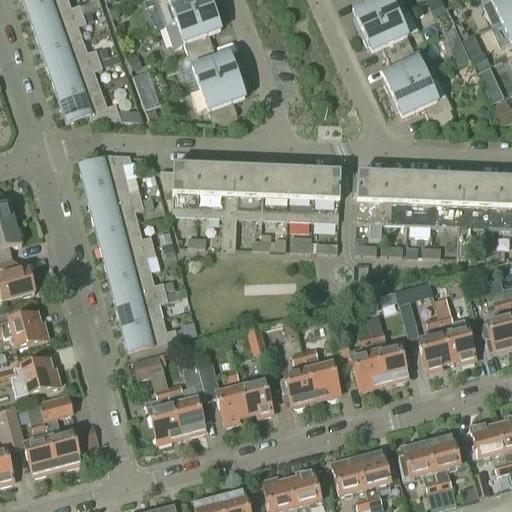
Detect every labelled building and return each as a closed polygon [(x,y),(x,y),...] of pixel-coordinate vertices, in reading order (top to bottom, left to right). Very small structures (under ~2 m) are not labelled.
[(20,0),(25,13),(63,0),(20,0)] [(66,0),(63,0),(25,13),(33,36),(82,19),(79,9),(71,12),(66,0)] [(88,0),(88,9),(106,8),(105,0),(88,0)] [(158,0),(161,6),(158,7),(166,29),(214,12),(209,0),(158,0)] [(360,18),(352,22),(359,37),(396,20),(404,16),(396,0),(358,0),(363,9),(357,12),(360,18)] [(413,17),(422,13),(416,0),(407,0),(406,1),(413,17)] [(511,0),(479,0),(483,8),(491,5),(500,26),(511,20),(511,0)] [(446,14),(444,10),(440,1),(427,7),(433,20),(446,14)] [(108,13),(112,23),(116,21),(119,15),(117,10),(108,13)] [(214,12),(166,29),(163,30),(171,52),(183,48),(188,60),(212,51),(208,39),(214,37),(212,30),(219,27),(214,12)] [(82,19),(33,36),(42,59),(82,44),(77,31),(86,28),(82,19)] [(396,20),(359,37),(366,52),(374,48),(377,55),(382,52),(388,63),(411,53),(396,20)] [(511,20),(500,26),(511,51),(511,20)] [(430,50),(440,77),(461,70),(451,42),(430,50)] [(82,44),(42,59),(50,81),(99,64),(95,55),(87,58),(82,44)] [(104,51),(95,55),(99,64),(108,61),(104,51)] [(212,51),(188,60),(200,94),(238,80),(233,64),(225,67),(222,60),(216,63),(212,51)] [(390,84),(382,87),(389,102),(426,85),(420,72),(425,68),(418,54),(413,57),(411,53),(388,63),(393,75),(387,77),(390,84)] [(474,76),(486,70),(481,59),(470,64),(469,64),(469,65),(474,76)] [(140,71),(137,61),(126,64),(130,74),(140,71)] [(99,64),(50,81),(58,104),(98,90),(93,76),(102,73),(99,64)] [(238,80),(200,94),(212,128),(236,119),(232,107),(238,105),(236,98),(244,95),(238,80)] [(426,85),(389,102),(396,117),(404,114),(407,120),(423,113),(430,128),(456,129),(450,115),(452,114),(446,102),(436,106),(426,85)] [(118,105),(139,104),(137,86),(117,87),(118,105)] [(98,90),(58,104),(66,127),(88,119),(90,124),(121,125),(117,115),(115,108),(106,111),(98,90)] [(491,109),(503,103),(499,93),(487,99),(491,109)] [(511,114),(507,105),(495,111),(504,131),(511,126),(511,114)] [(145,115),(149,127),(158,124),(154,112),(145,115)] [(131,126),(127,115),(117,115),(121,125),(131,126)] [(101,164),(78,170),(84,194),(126,183),(122,170),(131,167),(129,161),(99,160),(101,164)] [(339,184),(160,176),(164,194),(172,194),(171,221),(222,223),(221,253),(235,254),(236,224),(337,228),(339,184)] [(155,188),(153,177),(144,180),(147,190),(155,188)] [(126,183),(84,194),(90,217),(141,204),(134,181),(126,183)] [(511,190),(357,184),(355,228),(457,233),(456,263),(469,263),(471,234),(511,235),(511,190)] [(153,200),(143,203),(146,212),(155,210),(153,200)] [(141,204),(90,217),(96,241),(138,230),(134,216),(143,214),(141,204)] [(0,231),(15,228),(9,206),(0,208),(0,231)] [(0,267),(12,264),(9,253),(21,249),(15,228),(0,231),(0,267)] [(138,230),(96,241),(103,264),(153,251),(150,241),(142,243),(138,230)] [(439,244),(439,233),(419,232),(418,244),(439,244)] [(187,242),(187,252),(205,252),(205,243),(187,242)] [(252,245),(251,254),(269,255),(269,246),(252,245)] [(290,247),(289,256),(310,257),(311,248),(290,247)] [(316,248),(315,257),(337,258),(337,248),(316,248)] [(355,249),(354,259),(375,259),(376,250),(355,249)] [(380,250),(380,260),(401,261),(402,251),(380,250)] [(153,251),(103,264),(109,286),(150,275),(159,273),(153,251)] [(422,252),(421,262),(439,262),(440,253),(422,252)] [(486,254),(486,264),(504,265),(504,255),(486,254)] [(16,277),(12,264),(0,267),(0,297),(2,305),(35,297),(29,274),(16,277)] [(150,275),(109,286),(115,310),(165,297),(163,288),(154,290),(150,275)] [(486,328),(483,330),(486,341),(489,342),(494,358),(496,358),(498,359),(506,357),(507,355),(511,353),(511,329),(502,293),(499,281),(494,282),(489,292),(498,325),(486,328)] [(163,288),(165,297),(174,295),(171,285),(163,288)] [(511,290),(502,293),(511,329),(511,290)] [(174,295),(165,297),(168,307),(177,304),(175,295),(174,295)] [(165,297),(115,310),(121,334),(163,323),(159,309),(168,307),(165,297)] [(444,300),(434,303),(439,321),(437,322),(450,368),(458,365),(459,369),(475,366),(463,323),(451,327),(444,300)] [(410,307),(399,310),(408,345),(419,342),(410,307)] [(0,327),(0,338),(3,338),(4,342),(12,340),(15,353),(47,344),(42,327),(39,328),(37,318),(0,327)] [(378,319),(366,322),(366,324),(373,349),(375,357),(383,386),(391,384),(392,387),(408,383),(399,351),(387,354),(378,319)] [(430,342),(418,346),(427,378),(442,374),(441,370),(450,368),(437,322),(426,325),(430,342)] [(163,323),(121,334),(127,357),(178,344),(175,334),(166,336),(163,323)] [(366,324),(354,328),(361,352),(373,349),(366,324)] [(259,333),(247,336),(253,360),(266,357),(259,333)] [(348,347),(338,349),(344,373),(353,371),(359,396),(375,392),(374,389),(383,386),(375,357),(352,363),(348,347)] [(297,378),(283,381),(291,411),(293,411),(295,412),(303,410),(304,408),(315,405),(307,375),(308,375),(306,367),(305,367),(303,357),(291,360),(294,370),(295,370),(297,378)] [(151,382),(163,378),(158,360),(133,366),(138,385),(151,382)] [(49,364),(0,377),(0,388),(11,385),(16,402),(60,390),(55,373),(52,374),(49,364)] [(213,369),(199,372),(207,404),(217,402),(224,431),(240,427),(239,423),(247,420),(240,393),(238,385),(237,385),(235,375),(223,378),(226,388),(228,396),(220,398),(213,369)] [(308,375),(307,375),(315,405),(326,402),(328,404),(336,402),(337,399),(340,399),(331,369),(308,375)] [(207,404),(199,372),(198,370),(184,373),(187,387),(168,393),(180,440),(189,438),(190,440),(205,436),(197,407),(207,404)] [(264,386),(240,393),(247,420),(256,418),(257,423),(272,419),(264,386)] [(157,405),(146,408),(157,449),(172,445),(171,442),(180,440),(168,393),(155,396),(157,405)] [(67,400),(39,407),(44,425),(43,425),(56,473),(64,471),(65,474),(81,469),(72,437),(61,440),(56,423),(72,419),(67,400)] [(16,413),(5,416),(15,453),(24,451),(32,482),(47,478),(47,476),(56,473),(43,425),(31,429),(36,446),(25,449),(16,413)] [(0,490),(14,487),(5,456),(15,453),(5,416),(0,417),(0,439),(4,455),(0,456),(0,490)] [(505,428),(496,431),(508,476),(511,492),(511,421),(504,424),(505,428)] [(485,429),(469,433),(478,465),(491,462),(496,480),(508,476),(496,431),(486,433),(485,429)] [(94,430),(81,434),(86,453),(99,449),(94,430)] [(437,443),(425,446),(442,511),(451,511),(455,511),(445,474),(459,471),(450,440),(449,440),(445,439),(439,441),(437,443)] [(403,463),(397,465),(402,486),(422,481),(429,511),(442,511),(425,446),(414,449),(412,447),(404,450),(402,452),(400,453),(403,463)] [(366,503),(368,511),(380,511),(376,492),(389,489),(380,456),(364,460),(365,463),(356,466),(364,495),(366,503)] [(346,465),(330,469),(339,502),(364,495),(356,466),(347,468),(346,465)] [(296,483),(287,485),(293,511),(307,511),(307,510),(319,507),(311,474),(295,479),(296,483)] [(483,478),(472,481),(478,503),(488,500),(483,478)] [(277,483),(261,488),(267,511),(293,511),(287,485),(278,488),(277,483)] [(228,498),(218,501),(220,511),(247,511),(243,495),(241,495),(238,494),(230,496),(228,498)] [(195,507),(192,508),(193,511),(220,511),(218,501),(207,504),(204,503),(196,505),(195,507)] [(368,511),(366,503),(355,506),(356,511),(368,511)]
